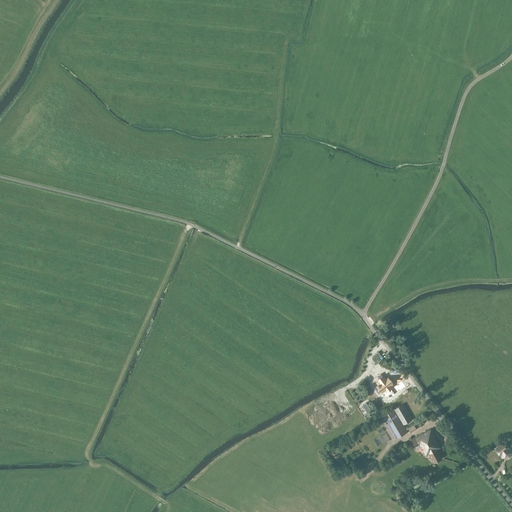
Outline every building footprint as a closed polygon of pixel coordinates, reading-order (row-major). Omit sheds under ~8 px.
[(381,383),(378,386),(389,400),(395,395),(390,388),(391,387),(390,386),(393,384),(388,378),(386,380),(384,377),(379,380),(381,383)] [(369,415),(372,413),(366,403),(363,405),(369,415)] [(403,404),(394,410),(403,425),(412,420),(403,404)] [(403,425),(394,410),(383,417),(396,440),(408,432),(403,425)] [(438,443),(431,430),(412,440),(416,447),(420,445),(426,456),(429,455),(433,464),(442,459),(437,450),(440,449),(437,444),(438,443)] [(501,454),(504,457),(507,454),(509,457),(511,454),(511,449),(511,450),(510,451),(508,449),(509,448),(504,442),(502,444),(500,444),(499,446),(499,447),(496,449),(500,454),(501,453),(502,454),(501,454)]
